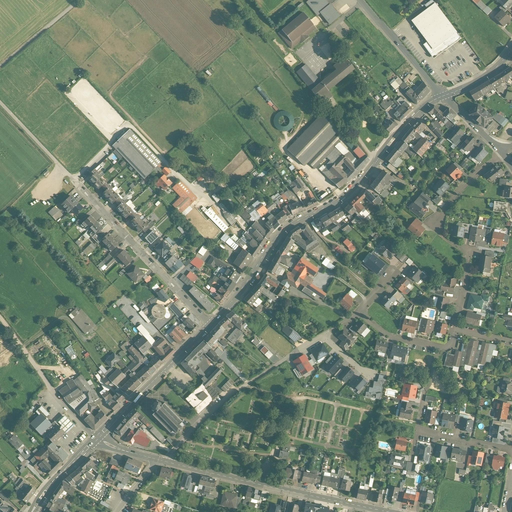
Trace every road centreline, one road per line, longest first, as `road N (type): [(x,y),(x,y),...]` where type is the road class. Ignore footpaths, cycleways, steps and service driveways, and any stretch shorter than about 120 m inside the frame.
road 1 (secondary): [(210,324),(281,232),(344,196),(411,117),(443,95)]
road 2 (residential): [(359,312),(227,396),(165,462)]
road 3 (secondary): [(386,511),(165,462)]
road 4 (residential): [(210,324),(72,180)]
road 5 (secondary): [(96,439),(210,324)]
road 6 (tertiary): [(443,95),(361,0)]
